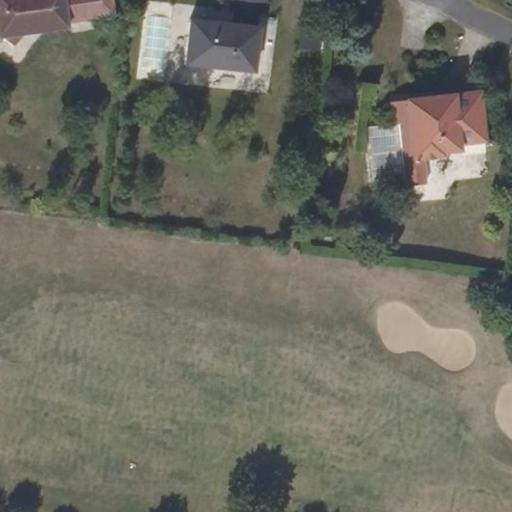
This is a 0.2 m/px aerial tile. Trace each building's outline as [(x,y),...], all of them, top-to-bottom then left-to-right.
[(71,23),(67,0),(0,0),(0,37),(0,39),(3,39),(16,48),(26,35),(72,29),(71,23)] [(87,21),(83,0),(67,0),(71,23),(87,21)] [(116,0),(83,0),(87,21),(119,16),(116,0)] [(261,71),(265,25),(193,19),(191,66),(261,71)] [(300,24),(298,52),(319,53),(321,25),(300,24)] [(486,143),(479,93),(390,103),(391,125),(362,129),(369,192),(427,186),(424,161),(434,161),(437,157),(442,157),(442,154),(460,152),(460,145),(486,143)]
